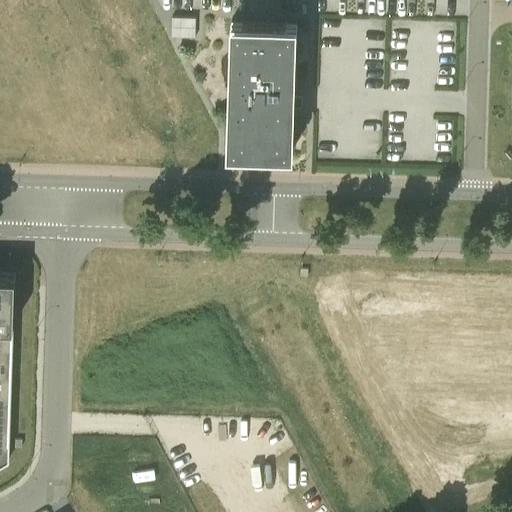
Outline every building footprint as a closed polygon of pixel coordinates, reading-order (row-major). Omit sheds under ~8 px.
[(172,34),(195,33),(195,14),(171,14),(172,34)] [(297,20),(232,18),(228,147),(293,149),(294,105),(288,105),(289,93),(295,93),(297,20)] [(0,441),(9,442),(14,274),(0,273),(0,441)] [(351,315),(329,327),(397,458),(420,447),(351,315)] [(107,486),(90,496),(99,511),(162,511),(132,460),(108,458),(107,486)]
